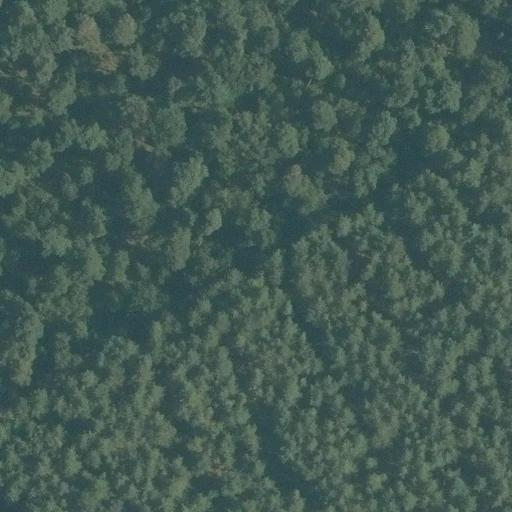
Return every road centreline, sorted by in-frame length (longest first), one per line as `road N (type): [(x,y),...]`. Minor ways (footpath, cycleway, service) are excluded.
road 1 (track): [(511,115),(133,317),(0,403)]
road 2 (track): [(447,0),(511,107)]
